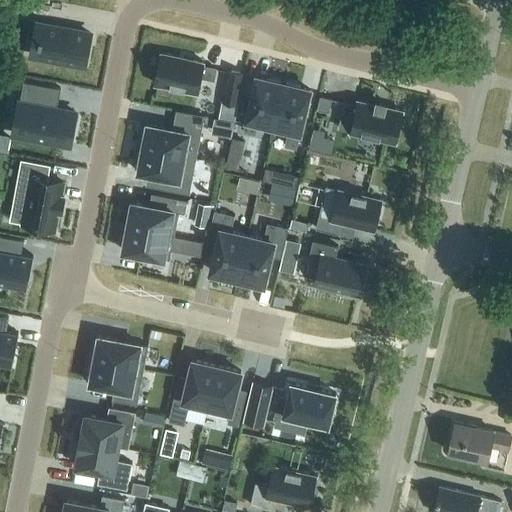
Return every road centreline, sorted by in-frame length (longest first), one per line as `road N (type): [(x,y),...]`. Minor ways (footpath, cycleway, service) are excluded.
road 1 (residential): [(169,0),(254,18),(322,51),(478,85)]
road 2 (residential): [(76,288),(125,25),(146,0)]
road 3 (tertiary): [(380,511),(441,244)]
road 4 (residential): [(15,511),(52,318),(76,288)]
road 5 (residential): [(76,288),(283,338)]
road 6 (tertiary): [(441,244),(478,85)]
